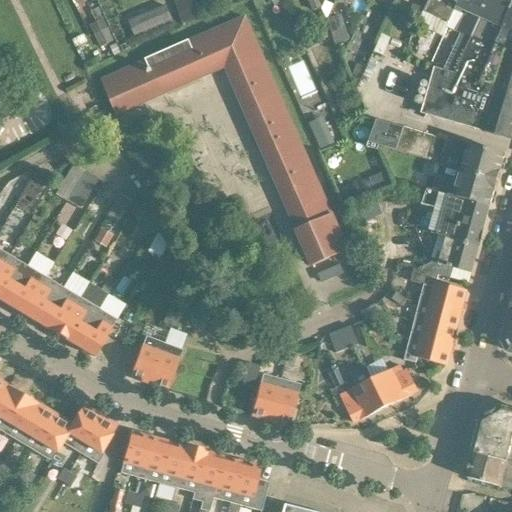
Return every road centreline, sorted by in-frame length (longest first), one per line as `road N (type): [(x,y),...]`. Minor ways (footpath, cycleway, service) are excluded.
road 1 (residential): [(0,325),(131,407),(433,490)]
road 2 (residential): [(472,376),(511,235)]
road 3 (residential): [(433,490),(472,376)]
